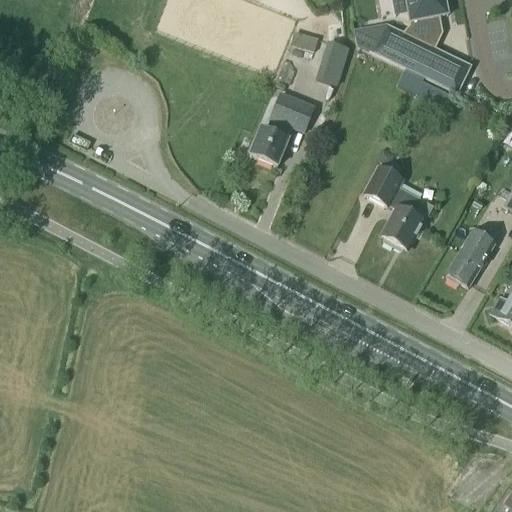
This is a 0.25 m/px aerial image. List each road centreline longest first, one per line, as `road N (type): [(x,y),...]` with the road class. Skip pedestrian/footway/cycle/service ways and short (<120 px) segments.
road 1 (primary): [(511,404),(0,148)]
road 2 (residential): [(511,372),(162,190),(129,146)]
road 3 (residential): [(138,91),(125,81),(94,83),(76,109),(85,139),(114,151),(129,146)]
